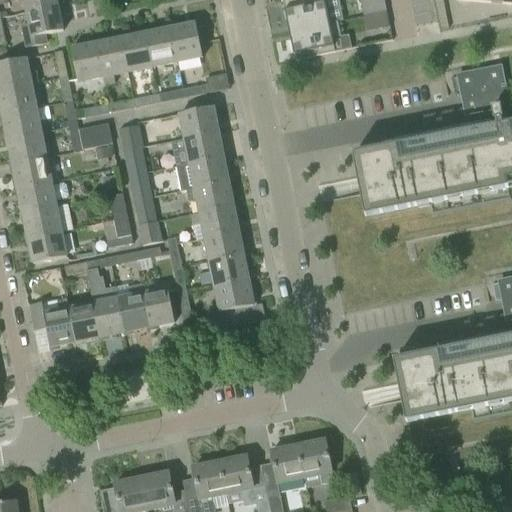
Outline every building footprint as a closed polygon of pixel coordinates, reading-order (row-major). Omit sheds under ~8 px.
[(22,0),(26,15),(58,8),(56,0),(22,0)] [(329,25),(323,0),(317,0),(283,7),(287,26),(289,25),(291,34),(329,26),(329,25)] [(386,13),(383,0),(359,0),(363,18),(370,16),(386,13)] [(58,8),(26,15),(28,27),(21,28),(26,50),(47,46),(45,36),(63,32),(58,8)] [(386,13),(370,16),(374,32),(389,28),(386,13)] [(340,38),(337,23),(329,25),(329,26),(291,34),(293,42),(291,42),(295,62),(335,54),(332,40),(340,38)] [(195,26),(171,30),(178,64),(202,60),(195,26)] [(171,30),(146,36),(153,69),(178,64),(171,30)] [(146,36),(122,41),(129,74),(153,69),(146,36)] [(96,46),(103,79),(105,88),(115,86),(114,77),(129,74),(122,41),(96,46)] [(77,84),(103,79),(96,46),(71,51),(77,84)] [(53,55),(59,80),(67,78),(62,53),(53,55)] [(0,65),(0,91),(39,84),(37,73),(28,74),(25,61),(0,65)] [(450,80),(450,81),(454,98),(464,96),(471,133),(352,156),(364,219),(429,206),(431,216),(511,199),(511,124),(511,125),(503,86),(488,89),(485,73),(450,80)] [(59,80),(64,104),(73,103),(67,78),(59,80)] [(0,91),(0,106),(2,117),(35,110),(30,86),(39,84),(0,91)] [(208,86),(183,91),(185,100),(210,95),(208,86)] [(183,91),(158,96),(160,105),(185,100),(183,91)] [(158,96),(134,101),(136,110),(160,105),(158,96)] [(134,101),(109,106),(111,115),(136,110),(134,101)] [(64,104),(69,129),(78,128),(73,103),(64,104)] [(111,115),(109,106),(84,111),(85,120),(111,115)] [(2,117),(7,142),(40,135),(35,110),(2,117)] [(180,117),(185,141),(217,134),(213,111),(180,117)] [(112,146),(108,126),(79,132),(83,152),(112,146)] [(119,132),(124,154),(142,150),(144,149),(139,127),(119,132)] [(83,152),(79,132),(78,128),(69,129),(75,155),(83,153),(83,152)] [(185,141),(190,166),(222,159),(217,134),(185,141)] [(7,142),(12,167),(45,160),(40,135),(7,142)] [(124,154),(128,178),(147,174),(142,150),(124,154)] [(179,193),(186,192),(195,190),(227,184),(222,159),(190,166),(175,169),(179,193)] [(12,167),(17,191),(51,185),(45,160),(12,167)] [(128,178),(133,203),(152,199),(147,174),(128,178)] [(197,202),(200,215),(232,209),(227,184),(195,190),(186,192),(189,203),(197,202)] [(17,191),(22,216),(56,209),(54,202),(66,200),(68,197),(66,187),(63,185),(51,187),(51,185),(17,191)] [(109,198),(114,223),(128,221),(123,196),(109,198)] [(133,203),(138,228),(157,224),(152,199),(133,203)] [(22,216),(27,241),(61,234),(68,233),(72,232),(67,207),(56,209),(22,216)] [(195,242),(205,240),(237,233),(232,209),(200,215),(190,218),(195,242)] [(104,231),(106,243),(131,237),(128,221),(114,223),(92,226),(94,233),(104,231)] [(157,224),(138,228),(142,248),(161,244),(157,224)] [(205,240),(210,264),(242,258),(237,233),(205,240)] [(61,234),(27,241),(32,266),(66,259),(61,234)] [(131,237),(106,243),(108,251),(133,246),(131,237)] [(168,247),(173,272),(182,270),(177,245),(168,247)] [(158,248),(133,254),(135,262),(160,257),(158,248)] [(135,262),(133,254),(113,258),(115,267),(135,262)] [(210,264),(215,289),(247,282),(242,258),(210,264)] [(104,260),(84,264),(86,273),(97,270),(106,269),(104,260)] [(86,273),(84,264),(64,268),(66,277),(86,273)] [(124,334),(115,289),(105,291),(102,278),(99,279),(97,270),(86,273),(93,306),(100,339),(124,334)] [(173,272),(178,296),(187,295),(182,270),(173,272)] [(511,414),(511,281),(491,286),(495,304),(505,302),(511,334),(511,337),(393,362),(405,425),(471,412),(473,422),(511,414)] [(247,282),(215,289),(220,313),(206,316),(210,333),(265,322),(262,306),(252,308),(247,282)] [(128,286),(115,289),(124,334),(149,329),(142,296),(140,287),(129,289),(128,286)] [(167,290),(142,296),(149,329),(174,324),(167,290)] [(187,295),(178,296),(183,322),(192,320),(187,295)] [(75,344),(68,311),(66,300),(65,301),(56,303),(58,313),(44,316),(42,305),(29,308),(29,306),(28,306),(33,334),(46,331),(50,350),(75,344)] [(93,306),(68,311),(75,344),(100,339),(93,306)] [(325,442),(297,448),(303,480),(305,489),(333,484),(331,474),(325,442)] [(273,465),(260,468),(269,511),(282,511),(280,500),(277,486),(303,480),(297,448),(271,454),(273,465)] [(246,459),(219,464),(225,497),(226,497),(228,506),(244,503),(245,508),(255,507),(256,511),(269,511),(260,468),(249,470),(246,459)] [(184,493),(187,511),(215,511),(213,499),(225,497),(219,464),(193,470),(195,480),(182,483),(185,492),(184,493)] [(187,511),(184,493),(172,494),(168,475),(140,481),(146,511),(149,511),(161,510),(161,511),(187,511)] [(146,511),(140,481),(114,486),(115,490),(114,490),(109,497),(109,498),(101,500),(103,511),(146,511)] [(323,503),(325,511),(347,511),(351,511),(349,498),(323,503)] [(0,511),(16,511),(16,503),(0,505),(0,511)]
